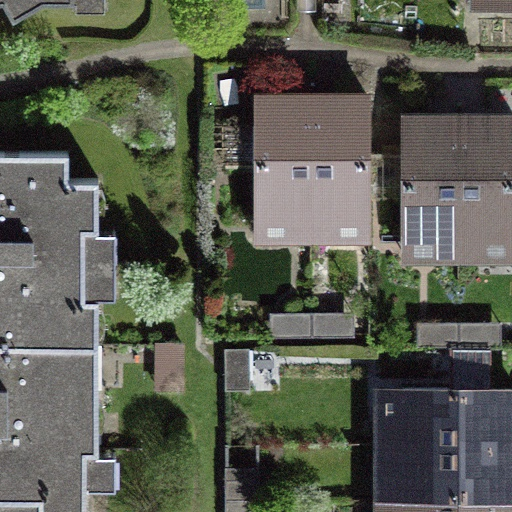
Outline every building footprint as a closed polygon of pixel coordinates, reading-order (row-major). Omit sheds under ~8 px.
[(0,0),(3,1),(13,18),(43,1),(74,1),(73,0),(0,0)] [(312,227),(312,105),(294,105),(286,97),(256,98),(257,215),(285,215),(298,227),(312,227)] [(330,105),(312,105),(312,227),(329,227),(341,216),(369,216),(369,98),(338,97),(330,105)] [(459,247),(459,126),(442,126),(433,117),(403,117),(403,236),(432,236),(444,248),(459,247)] [(477,126),(459,126),(459,247),(475,247),(488,235),(511,235),(511,117),(486,117),(477,126)] [(0,343),(98,343),(98,296),(84,296),(84,228),(98,228),(98,177),(68,178),(68,150),(0,150),(0,343)] [(344,313),(283,313),(283,336),(344,335),(344,313)] [(490,323),(428,324),(428,346),(490,345),(490,323)] [(0,496),(39,497),(39,511),(86,511),(85,450),(98,449),(98,343),(0,343),(0,496)] [(249,348),(226,348),(226,378),(248,378),(249,348)] [(391,427),(391,444),(509,444),(509,425),(511,422),(511,387),(404,387),(404,415),(391,427)] [(403,473),(403,500),(509,500),(511,499),(511,465),(508,462),(509,444),(391,444),(391,460),(403,473)] [(258,511),(259,479),(226,479),(226,511),(258,511)] [(508,511),(509,500),(403,500),(391,500),(391,511),(508,511)]
